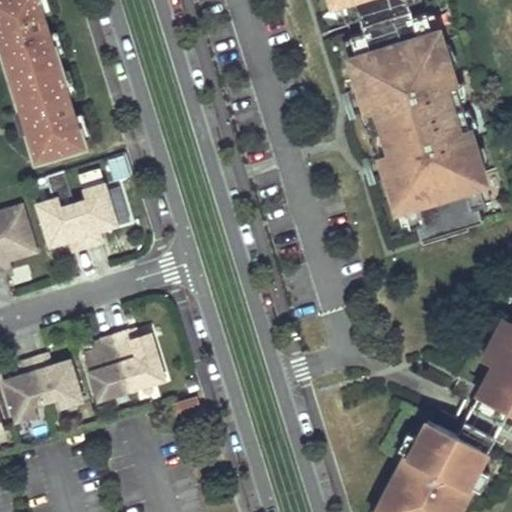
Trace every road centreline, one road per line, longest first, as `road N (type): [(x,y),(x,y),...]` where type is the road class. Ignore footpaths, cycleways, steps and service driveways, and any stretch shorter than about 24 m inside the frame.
road 1 (residential): [(318,511),(160,0)]
road 2 (residential): [(111,0),(192,261)]
road 3 (residential): [(192,261),(270,511)]
road 4 (residential): [(0,321),(192,261)]
